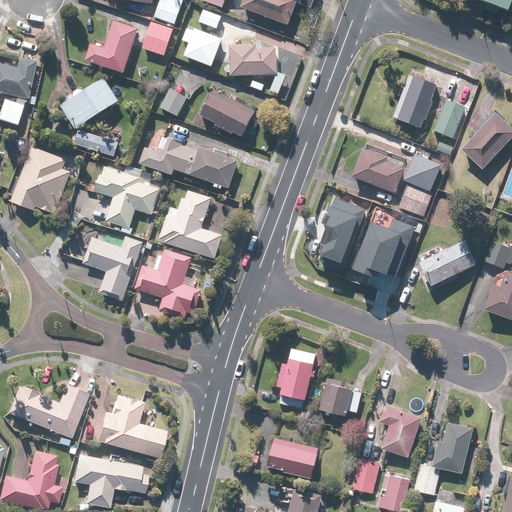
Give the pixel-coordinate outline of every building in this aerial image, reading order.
[(175,25),(182,2),(175,0),(160,0),(155,18),(175,25)] [(222,10),(225,0),(202,0),(201,2),(222,10)] [(244,0),(241,9),(288,27),(296,4),(297,1),(294,0),(244,0)] [(511,0),(474,0),(508,13),(511,0)] [(204,11),(199,23),(217,30),(221,18),(204,11)] [(139,31),(115,23),(105,50),(91,45),(85,62),(124,76),(139,31)] [(164,58),(173,31),(150,23),(141,50),(164,58)] [(222,42),(195,31),(184,58),(211,68),(222,42)] [(229,48),(230,78),(276,76),(275,50),(256,51),(255,46),(229,48)] [(0,67),(0,95),(28,101),(35,63),(18,60),(16,71),(0,67)] [(278,95),(285,77),(277,74),(270,92),(278,95)] [(432,104),(430,103),(436,86),(408,76),(392,120),(419,130),(423,121),(425,122),(432,104)] [(76,131),(117,103),(102,80),(60,108),(76,131)] [(177,119),(189,97),(173,89),(161,110),(177,119)] [(214,91),(201,118),(241,138),(255,111),(214,91)] [(466,108),(445,99),(433,131),(453,139),(466,108)] [(0,122),(16,127),(22,107),(2,101),(0,108),(0,122)] [(480,170),(511,137),(511,130),(503,121),(505,118),(499,112),(461,151),(480,170)] [(81,131),(76,144),(114,158),(119,144),(81,131)] [(213,148),(212,152),(164,135),(159,150),(146,145),(139,165),(171,177),(174,169),(228,189),(238,162),(227,158),(228,153),(213,148)] [(439,142),(435,151),(449,156),(453,147),(439,142)] [(67,161),(31,148),(11,203),(34,211),(35,208),(54,215),(70,173),(64,170),(67,161)] [(363,150),(352,178),(395,195),(404,169),(385,162),(386,159),(363,150)] [(415,154),(403,180),(429,192),(441,166),(415,154)] [(128,167),(126,174),(101,167),(94,192),(113,198),(106,222),(129,229),(135,210),(152,215),(159,189),(148,185),(151,174),(128,167)] [(169,207),(158,242),(213,260),(221,236),(201,229),(211,198),(188,191),(185,199),(182,198),(178,210),(169,207)] [(324,244),(318,259),(345,269),(368,208),(335,195),(325,221),(327,223),(320,242),(324,244)] [(370,221),(354,265),(378,274),(379,270),(396,276),(416,222),(394,214),(389,227),(370,221)] [(123,301),(142,241),(124,235),(120,247),(92,238),(83,266),(106,274),(100,293),(123,301)] [(417,263),(430,288),(475,265),(462,240),(441,251),(438,244),(426,251),(429,257),(417,263)] [(511,260),(511,248),(491,241),(483,262),(503,270),(506,263),(510,265),(511,260)] [(141,266),(133,289),(162,298),(157,312),(190,322),(203,283),(185,277),(191,259),(161,249),(154,270),(141,266)] [(511,321),(511,273),(505,271),(498,287),(493,285),(483,310),(511,321)] [(301,409),(315,355),(291,348),(287,364),(282,363),(276,387),(281,388),(277,403),(301,409)] [(329,378),(320,409),(346,417),(348,411),(356,413),(362,393),(341,387),(342,382),(329,378)] [(17,388),(7,412),(70,439),(88,395),(65,386),(57,404),(17,388)] [(104,411),(96,443),(158,459),(166,431),(137,424),(143,401),(115,394),(110,413),(104,411)] [(421,419),(385,407),(379,422),(388,425),(380,450),(407,459),(421,419)] [(461,475),(472,429),(447,423),(443,442),(437,440),(430,467),(439,469),(461,475)] [(318,448),(274,438),(267,467),(310,478),(318,448)] [(2,476),(0,490),(0,502),(47,510),(48,503),(58,505),(61,487),(54,486),(57,465),(55,464),(56,456),(33,452),(28,481),(2,476)] [(141,466),(76,455),(72,482),(88,485),(85,505),(109,508),(112,489),(143,494),(147,474),(139,473),(141,466)] [(373,493),(380,464),(358,459),(351,489),(373,493)] [(433,495),(439,469),(430,467),(420,465),(414,490),(433,495)] [(511,511),(511,473),(501,511),(511,511)] [(399,511),(401,511),(409,480),(383,474),(376,507),(399,511)] [(267,511),(245,507),(244,511),(316,511),(320,495),(293,489),(287,511),(267,511)] [(435,501),(431,511),(463,511),(465,508),(435,501)]
